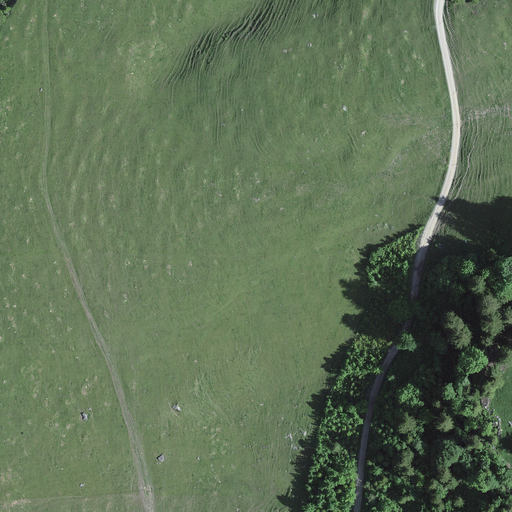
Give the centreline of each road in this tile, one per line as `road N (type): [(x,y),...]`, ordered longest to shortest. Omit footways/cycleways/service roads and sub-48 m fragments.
road 1 (track): [(445,0),(460,145),(412,325),(380,388),(360,511)]
road 2 (track): [(151,511),(47,149),(48,0)]
